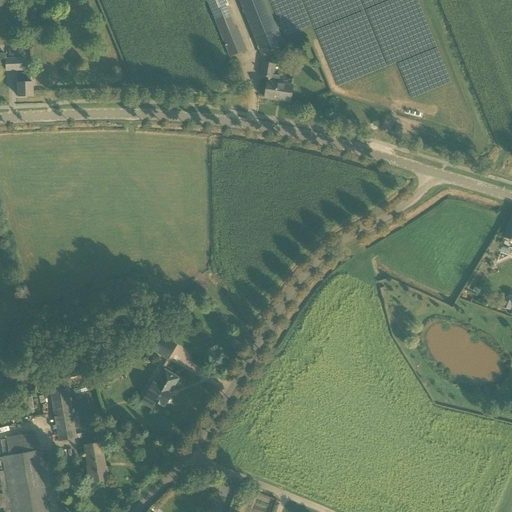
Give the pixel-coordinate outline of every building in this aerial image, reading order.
[(228,5),(226,0),(207,0),(208,3),(226,47),(229,57),(246,50),(237,27),(235,28),(226,6),(228,5)] [(238,0),(261,55),(283,46),(264,0),(238,0)] [(6,71),(24,70),(24,58),(6,58),(6,53),(0,52),(0,64),(6,65),(6,71)] [(267,77),(267,81),(264,97),(290,102),(292,85),(278,83),(280,76),(273,75),(274,64),(262,63),(260,76),(267,77)] [(17,83),(18,96),(33,96),(32,82),(31,82),(30,73),(17,73),(17,83)] [(511,240),(511,213),(503,237),(511,240)] [(509,310),(511,303),(511,301),(504,299),(501,307),(509,310)] [(176,345),(168,339),(161,335),(152,350),(168,359),(176,345)] [(179,378),(165,369),(156,384),(152,382),(143,398),(154,404),(155,402),(159,405),(159,404),(164,407),(166,403),(167,404),(170,404),(172,400),(171,397),(170,397),(172,394),(169,392),(171,389),(172,389),(179,378)] [(59,441),(76,438),(82,438),(81,433),(76,434),(68,388),(50,391),(59,441)] [(105,468),(101,442),(84,445),(88,467),(87,467),(90,483),(109,479),(107,467),(105,468)] [(5,511),(48,511),(38,451),(2,457),(5,470),(0,471),(0,479),(2,494),(0,493),(0,508),(3,508),(4,511),(5,511)]
